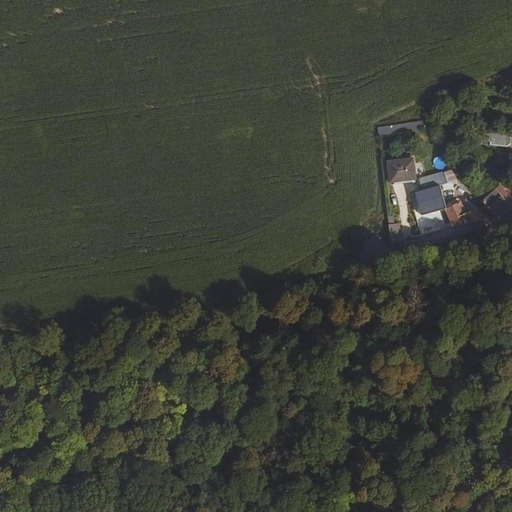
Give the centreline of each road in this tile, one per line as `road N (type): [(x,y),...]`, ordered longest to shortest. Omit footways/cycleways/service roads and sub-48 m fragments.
road 1 (track): [(0,334),(306,284),(357,253)]
road 2 (unclassified): [(357,253),(511,230)]
